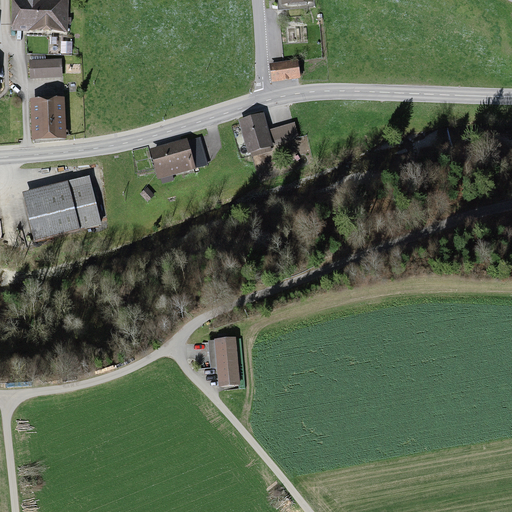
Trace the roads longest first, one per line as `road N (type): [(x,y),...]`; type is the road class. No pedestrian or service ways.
road 1 (unclassified): [(511,204),(239,302),(115,374),(4,394),(15,511)]
road 2 (tertiary): [(29,156),(121,144),(313,92),(511,96)]
